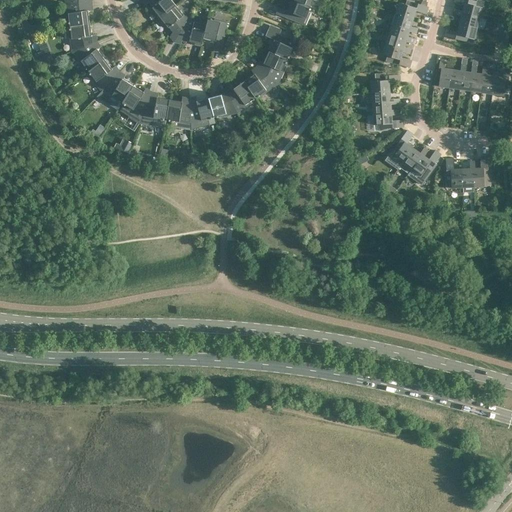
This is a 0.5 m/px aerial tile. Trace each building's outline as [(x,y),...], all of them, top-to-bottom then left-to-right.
[(156,14),(160,19),(176,5),(171,0),(154,0),(158,4),(153,8),(157,13),(156,14)] [(284,14),(283,16),(305,25),(310,14),(308,13),(309,10),(310,10),(311,9),(310,8),(310,7),(292,0),(287,11),(289,12),(288,14),(286,13),(284,14)] [(405,5),(399,3),(395,13),(413,18),(415,11),(426,14),(429,7),(407,0),(405,5)] [(480,0),(476,0),(476,1),(472,0),(453,0),(453,3),(464,6),(462,11),(462,14),(480,18),(483,8),(482,7),(484,1),(480,0)] [(82,11),(81,4),(65,5),(67,20),(69,20),(70,22),(69,22),(69,24),(70,24),(70,26),(90,23),(88,10),(82,11)] [(181,33),(188,21),(176,5),(160,19),(164,24),(165,23),(169,28),(174,24),(181,33)] [(456,9),(455,12),(454,14),(461,16),(459,24),(477,29),(480,18),(462,14),(462,11),(456,9)] [(410,27),(413,18),(395,13),(392,23),(410,29),(409,32),(416,34),(417,29),(410,27)] [(207,25),(204,39),(216,42),(217,39),(223,41),(228,22),(215,19),(214,21),(212,21),(212,20),(211,19),(210,20),(208,20),(207,25)] [(207,25),(188,21),(181,33),(192,35),(190,42),(197,43),(196,45),(202,47),(204,39),(207,25)] [(90,23),(70,26),(71,28),(70,28),(70,30),(71,30),(71,33),(69,33),(70,39),(72,39),(74,53),(87,46),(85,37),(92,36),(90,23)] [(392,23),(389,34),(407,39),(406,42),(412,44),(414,39),(407,37),(409,32),(410,29),(392,23)] [(23,27),(24,33),(41,31),(40,24),(30,26),(23,27)] [(474,39),(477,29),(459,24),(457,32),(446,29),(444,36),(467,42),(468,38),(474,39)] [(296,43),(268,30),(265,36),(274,40),(269,52),(287,60),(288,58),(289,58),(290,57),(289,57),(290,54),(291,55),(297,43),(296,43)] [(497,30),(495,42),(502,43),(503,31),(497,30)] [(510,32),(503,31),(502,43),(508,44),(510,32)] [(409,54),(411,49),(404,47),(406,42),(407,39),(389,34),(386,44),(403,50),(403,52),(409,54)] [(292,40),(300,44),(300,43),(302,39),(295,35),(292,40)] [(38,41),(41,50),(48,47),(45,38),(38,41)] [(401,57),(403,52),(403,50),(386,44),(383,55),(396,59),(395,64),(410,68),(412,61),(401,57)] [(88,70),(89,72),(105,60),(97,49),(92,53),(87,46),(74,53),(81,62),(80,63),(84,68),(85,67),(87,69),(86,70),(87,71),(88,70)] [(287,60),(269,52),(264,64),(269,66),(266,74),(277,83),(279,77),(281,78),(286,67),(284,66),(286,64),(287,63),(286,63),(287,60)] [(460,70),(452,69),(449,88),(460,89),(463,71),(466,71),(467,59),(462,58),(460,70)] [(460,89),(471,91),(474,73),(476,73),(478,60),(473,59),(471,72),(466,71),(463,71),(460,89)] [(108,74),(113,70),(105,60),(89,72),(91,74),(90,74),(91,76),(92,75),(93,77),(91,78),(96,83),(97,82),(103,90),(113,80),(108,74)] [(438,69),(436,69),(434,85),(449,88),(452,69),(444,68),(445,61),(440,61),(438,69)] [(487,75),(488,68),(482,67),(481,74),(476,73),(474,73),(471,91),(481,93),(484,74),(487,75)] [(481,93),(492,94),(495,76),(498,76),(499,70),(493,69),(492,76),(487,75),(484,74),(481,93)] [(503,77),(498,76),(495,76),(492,94),(503,96),(505,81),(508,82),(509,71),(504,70),(503,77)] [(259,79),(255,74),(244,82),(256,98),(258,97),(260,96),(259,96),(262,94),(263,95),(267,92),(278,84),(277,83),(266,74),(259,79)] [(371,81),(371,92),(390,91),(389,83),(399,82),(401,82),(401,75),(398,75),(385,76),(385,80),(371,81)] [(103,90),(102,92),(111,98),(117,101),(118,99),(120,101),(119,101),(120,102),(121,102),(123,103),(134,86),(123,79),(119,84),(113,80),(103,90)] [(237,95),(231,99),(237,112),(242,108),(243,110),(246,107),(251,103),(250,102),(253,100),(254,101),(255,100),(254,99),(256,98),(244,82),(233,89),(237,95)] [(141,98),(145,93),(134,86),(123,103),(125,104),(124,105),(126,106),(126,105),(128,106),(127,108),(133,111),(134,110),(143,116),(148,103),(141,98)] [(397,99),(391,99),(390,91),(371,92),(372,103),(391,102),(391,105),(398,104),(397,99)] [(223,101),(221,95),(209,98),(214,118),(216,117),(217,118),(218,117),(220,116),(221,118),(227,116),(226,114),(237,112),(231,99),(223,101)] [(156,104),(148,103),(143,116),(154,118),(154,120),(160,121),(161,119),(163,119),(163,120),(164,120),(164,119),(167,120),(170,100),(157,98),(156,104)] [(212,118),(214,118),(209,98),(196,102),(198,108),(190,110),(191,124),(202,121),(203,123),(209,121),(208,119),(210,119),(212,119),(212,118)] [(181,102),(170,100),(167,120),(169,120),(169,121),(170,121),(170,120),(172,121),(171,127),(191,130),(191,124),(190,110),(182,109),(183,102),(181,102)] [(372,103),(373,114),(392,113),(392,115),(398,115),(398,110),(391,110),(391,105),(391,102),(372,103)] [(392,121),(392,115),(392,113),(373,114),(374,125),(379,124),(379,129),(389,128),(404,127),(404,120),(392,121)] [(101,122),(97,128),(103,133),(107,126),(101,122)] [(96,143),(102,135),(96,131),(93,129),(88,136),(96,143)] [(407,130),(405,133),(393,150),(397,153),(394,157),(403,163),(414,148),(407,144),(414,134),(407,130)] [(132,144),(126,140),(123,145),(118,142),(117,144),(128,151),(132,144)] [(414,148),(403,163),(400,167),(409,174),(412,170),(423,154),(425,156),(429,150),(424,147),(420,153),(414,148)] [(429,159),(425,156),(423,154),(412,170),(421,176),(429,164),(433,167),(442,154),(436,150),(434,152),(429,159)] [(481,168),(475,168),(473,168),(474,187),(485,186),(491,186),(490,171),(488,171),(488,156),(480,156),(481,168)] [(445,158),(446,174),(445,174),(446,189),(451,188),(462,188),(461,169),(454,169),(453,157),(445,158)] [(475,168),(475,161),(469,161),(470,168),(461,169),(462,188),(463,188),(463,192),(474,192),(473,187),(474,187),(473,168),(475,168)] [(430,196),(424,194),(419,210),(426,212),(430,196)]
